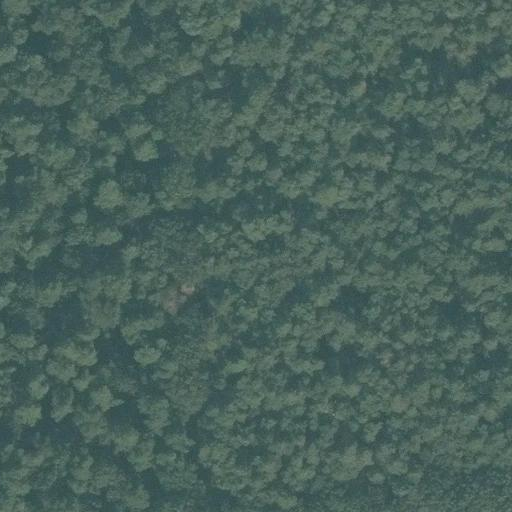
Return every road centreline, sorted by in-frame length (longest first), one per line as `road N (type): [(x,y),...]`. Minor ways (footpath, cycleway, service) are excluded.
road 1 (track): [(196,496),(178,0)]
road 2 (track): [(511,468),(196,496)]
